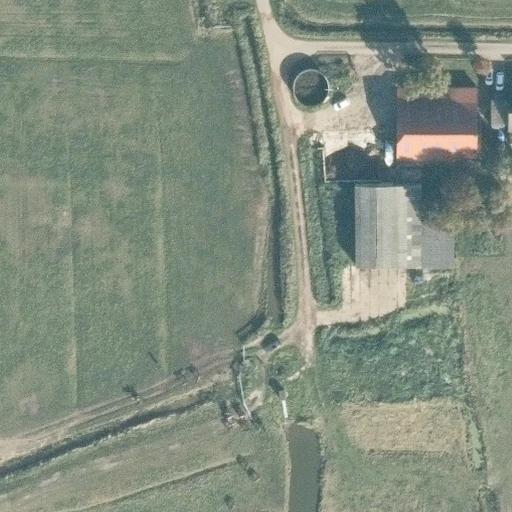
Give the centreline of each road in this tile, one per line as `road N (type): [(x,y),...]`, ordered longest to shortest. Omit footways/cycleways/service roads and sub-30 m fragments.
road 1 (unclassified): [(308,352),(273,55)]
road 2 (unclassified): [(511,52),(273,55)]
